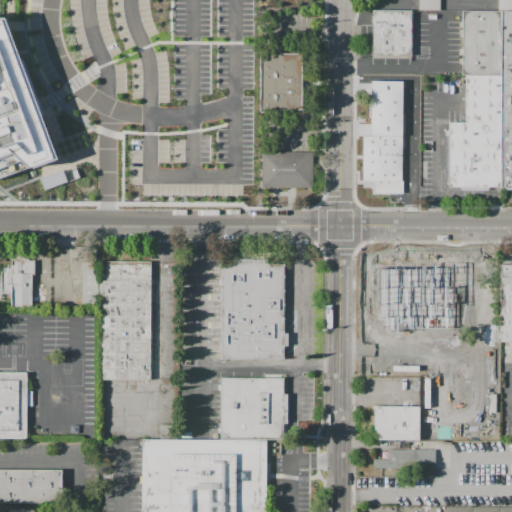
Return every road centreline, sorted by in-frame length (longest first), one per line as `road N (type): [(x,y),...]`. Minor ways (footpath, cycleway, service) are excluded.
road 1 (residential): [(511,228),(0,224)]
road 2 (residential): [(339,225),(340,66)]
road 3 (residential): [(338,382),(339,225)]
road 4 (residential): [(338,511),(338,382)]
